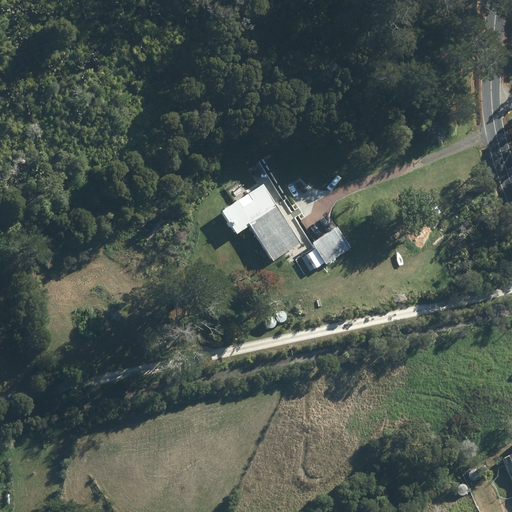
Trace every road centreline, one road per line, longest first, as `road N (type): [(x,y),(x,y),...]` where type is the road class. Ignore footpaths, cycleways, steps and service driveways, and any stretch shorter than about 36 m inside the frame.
road 1 (tertiary): [(511,181),(488,85),(497,0)]
road 2 (unknown): [(492,121),(332,181)]
